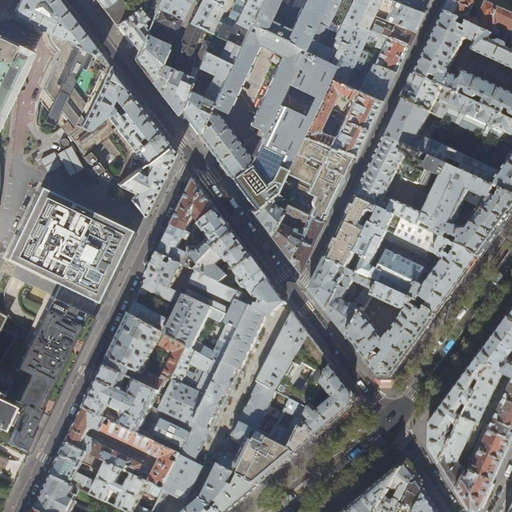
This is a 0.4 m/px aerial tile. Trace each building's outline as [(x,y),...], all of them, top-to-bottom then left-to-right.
[(18,0),(14,9),(16,15),(47,32),(61,39),(61,38),(65,40),(65,39),(91,52),(96,55),(99,52),(92,42),(59,0),(18,0)] [(96,0),(109,16),(117,27),(119,26),(126,34),(137,49),(138,51),(148,30),(142,23),(147,19),(148,20),(151,22),(152,21),(158,7),(181,19),(190,0),(96,0)] [(200,0),(189,23),(207,31),(226,40),(239,46),(261,0),(200,0)] [(261,0),(239,46),(231,64),(213,100),(210,107),(206,115),(197,133),(201,138),(221,165),(230,177),(250,162),(250,161),(260,139),(254,136),(244,149),(219,115),(221,111),(224,112),(257,44),(282,55),(249,124),(258,128),(256,134),(261,136),(302,50),(326,0),(261,0)] [(326,0),(302,50),(335,65),(355,23),(362,10),(366,0),(326,0)] [(374,15),(379,0),(366,0),(362,10),(373,15),(374,15)] [(392,0),(395,1),(419,11),(420,10),(424,0),(392,0)] [(511,0),(449,0),(448,4),(444,11),(447,13),(494,35),(511,42),(511,13),(488,2),(480,19),(477,20),(471,18),(470,13),(475,0),(511,0)] [(423,12),(419,11),(395,1),(386,20),(394,23),(414,32),(418,23),(423,12)] [(175,32),(181,19),(158,7),(152,21),(166,28),(164,34),(164,36),(172,40),(175,34),(175,32)] [(367,28),(373,15),(362,10),(355,23),(367,28)] [(511,49),(509,48),(509,46),(509,45),(508,44),(503,41),(501,41),(500,41),(499,42),(498,43),(492,40),(494,35),(447,13),(432,43),(417,74),(457,93),(459,94),(462,88),(467,91),(466,92),(467,93),(467,94),(468,95),(473,97),(474,98),(476,97),(477,96),(485,100),(483,105),(503,114),(505,109),(511,111),(511,113),(511,114),(511,49)] [(377,19),(371,30),(407,45),(410,39),(414,32),(394,23),(394,25),(377,19)] [(168,49),(170,45),(151,37),(155,29),(152,21),(151,22),(148,30),(138,51),(137,53),(134,60),(142,69),(153,84),(154,81),(158,73),(162,63),(164,58),(168,49)] [(205,34),(207,31),(189,23),(177,51),(180,53),(180,51),(190,56),(200,34),(202,35),(203,33),(205,34)] [(371,30),(367,28),(355,23),(335,65),(329,78),(381,100),(389,84),(400,61),(405,52),(407,45),(371,30)] [(61,39),(47,32),(47,35),(49,38),(50,41),(51,44),(55,48),(57,50),(59,51),(36,102),(68,135),(66,138),(64,138),(63,138),(62,139),(61,141),(60,143),(61,144),(62,145),(64,146),(66,146),(67,146),(69,145),(69,143),(70,141),(72,139),(74,142),(76,140),(80,144),(78,146),(83,153),(83,158),(85,162),(87,165),(90,163),(91,163),(97,158),(91,150),(115,130),(111,126),(113,124),(107,116),(87,131),(76,125),(87,103),(74,86),(91,52),(65,39),(65,40),(61,38),(61,39)] [(0,397),(0,396),(2,393),(0,391),(0,216),(3,212),(6,207),(8,200),(10,195),(11,189),(11,183),(11,176),(9,170),(6,165),(3,160),(0,157),(0,116),(31,51),(0,36),(0,426),(1,427),(4,421),(14,426),(20,414),(10,409),(12,404),(0,397)] [(193,78),(205,51),(231,64),(239,46),(226,40),(221,53),(215,50),(216,47),(205,41),(189,75),(179,71),(182,64),(173,60),(170,67),(165,65),(162,63),(154,81),(153,84),(155,87),(159,92),(166,100),(177,114),(179,108),(182,102),(188,88),(189,86),(193,78)] [(329,78),(335,65),(302,50),(261,136),(260,139),(250,161),(250,162),(230,177),(231,178),(242,193),(253,207),(254,208),(274,193),(275,194),(275,193),(281,180),(282,179),(287,168),(302,136),(329,78)] [(189,86),(188,88),(182,102),(179,108),(184,116),(187,120),(197,133),(206,115),(210,107),(213,100),(231,64),(205,51),(193,78),(189,86)] [(76,125),(87,131),(107,116),(106,116),(132,95),(123,83),(110,66),(102,80),(103,80),(84,117),(82,115),(87,103),(76,125)] [(415,73),(409,87),(402,99),(405,100),(431,112),(443,118),(457,93),(417,74),(415,73)] [(354,157),(366,132),(381,100),(329,78),(302,136),(354,157)] [(483,105),(459,94),(457,93),(443,118),(456,124),(459,125),(483,137),(486,138),(498,144),(501,139),(511,144),(511,158),(502,172),(427,137),(426,138),(423,137),(419,145),(416,144),(431,112),(405,100),(405,101),(399,113),(395,122),(388,136),(426,154),(432,157),(453,167),(455,162),(462,165),(460,170),(463,171),(496,187),(503,190),(511,194),(511,118),(503,114),(483,105)] [(142,108),(132,95),(106,116),(107,116),(113,124),(133,151),(139,146),(159,131),(147,116),(142,108)] [(164,138),(159,131),(139,146),(149,160),(169,144),(164,138)] [(385,198),(405,155),(414,159),(406,177),(427,186),(434,173),(443,177),(424,216),(420,226),(421,227),(423,222),(436,228),(463,171),(460,170),(453,167),(432,157),(429,164),(422,161),(426,154),(388,136),(385,135),(380,146),(372,164),(362,183),(356,196),(358,198),(391,213),(396,203),(385,198)] [(308,215),(323,223),(337,192),(343,181),(344,180),(343,178),(343,176),(344,174),(346,175),(354,157),(302,136),(287,168),(289,169),(286,175),(309,185),(306,193),(313,196),(311,202),(311,205),(312,207),(308,215)] [(172,148),(169,144),(149,160),(144,164),(147,165),(144,172),(137,169),(117,184),(118,186),(134,194),(131,201),(144,217),(151,201),(165,174),(175,152),(172,148)] [(54,152),(41,159),(48,172),(61,165),(61,164),(64,162),(71,175),(84,167),(72,145),(58,152),(61,158),(59,159),(54,152)] [(490,160),(493,156),(485,152),(483,157),(490,160)] [(107,171),(99,161),(93,166),(94,167),(90,169),(92,171),(94,173),(96,174),(100,176),(104,181),(111,176),(107,171)] [(434,233),(447,239),(449,234),(460,239),(459,245),(469,249),(481,258),(502,229),(511,215),(511,194),(503,190),(499,197),(493,195),(496,187),(463,171),(436,228),(434,233)] [(201,224),(219,211),(209,198),(204,192),(195,179),(195,180),(181,207),(173,225),(194,234),(195,231),(195,230),(196,229),(191,226),(196,216),(201,224)] [(108,218),(41,186),(6,258),(60,284),(96,301),(102,304),(120,267),(136,232),(119,224),(116,228),(106,223),(108,218)] [(269,235),(284,208),(281,207),(283,199),(279,197),(275,194),(274,193),(254,208),(251,211),(259,222),(269,235)] [(469,249),(459,245),(447,239),(434,233),(421,227),(420,226),(391,213),(358,198),(349,217),(346,223),(339,238),(329,259),(350,269),(382,284),(416,300),(418,302),(422,297),(428,302),(425,306),(427,307),(438,316),(462,284),(481,258),(469,249)] [(424,216),(396,202),(396,203),(391,213),(420,226),(424,216)] [(323,223),(308,215),(286,205),(284,208),(269,235),(283,253),(298,272),(298,273),(299,273),(300,272),(310,251),(323,223)] [(226,221),(219,211),(201,224),(200,225),(205,232),(207,231),(212,239),(199,248),(193,247),(192,253),(192,254),(200,264),(215,249),(236,234),(226,221)] [(119,224),(108,218),(106,223),(116,228),(119,224)] [(194,234),(173,225),(167,238),(159,253),(169,258),(174,260),(184,265),(193,268),(192,255),(184,251),(188,244),(183,241),(185,238),(193,243),(194,234)] [(236,234),(215,249),(200,264),(195,270),(197,271),(222,282),(254,258),(245,246),(236,234)] [(169,258),(159,253),(156,261),(154,263),(148,277),(173,289),(184,265),(174,260),(172,265),(167,263),(169,258)] [(259,265),(254,258),(222,282),(231,287),(240,279),(240,281),(245,289),(248,290),(244,293),(245,293),(241,301),(252,306),(260,290),(271,281),(263,271),(259,265)] [(350,269),(329,259),(326,258),(319,272),(310,290),(319,301),(328,313),(350,269)] [(365,311),(374,296),(382,284),(350,269),(328,313),(336,323),(348,338),(350,336),(365,311)] [(222,282),(197,271),(192,283),(236,303),(229,319),(224,317),(222,322),(228,325),(240,330),(252,306),(241,301),(245,293),(244,293),(231,287),(222,282)] [(173,289),(148,277),(140,293),(147,296),(150,291),(173,302),(175,299),(180,301),(183,294),(173,289)] [(264,323),(268,313),(274,316),(276,310),(287,302),(283,297),(271,281),(260,290),(256,297),(262,300),(258,308),(252,306),(240,330),(223,366),(181,454),(181,455),(196,463),(225,404),(247,358),(255,341),(264,323)] [(96,301),(60,284),(54,297),(90,314),(93,308),(96,301)] [(386,339),(365,311),(350,336),(350,337),(356,345),(371,365),(372,367),(380,377),(393,377),(415,347),(438,316),(427,307),(424,312),(414,305),(416,300),(382,284),(374,296),(392,305),(407,311),(386,339)] [(16,428),(9,441),(30,451),(39,434),(58,394),(78,352),(96,317),(90,314),(54,297),(51,295),(37,325),(4,393),(27,404),(23,412),(25,414),(18,429),(16,428)] [(208,316),(222,322),(224,317),(226,314),(186,295),(172,326),(168,324),(170,321),(136,302),(130,314),(223,366),(240,330),(228,325),(215,353),(206,348),(202,346),(200,350),(194,346),(208,316)] [(294,312),(259,382),(276,392),(311,334),(304,326),(294,312)] [(492,363),(505,369),(508,370),(511,372),(511,313),(509,312),(501,322),(494,333),(491,336),(479,353),(492,363)] [(116,342),(95,386),(85,408),(109,419),(114,422),(181,454),(223,366),(130,314),(118,339),(116,342)] [(325,353),(311,334),(276,392),(277,393),(292,400),(304,406),(308,399),(314,402),(324,384),(334,365),(327,356),(325,353)] [(492,363),(479,353),(443,402),(431,418),(430,443),(432,446),(453,478),(458,485),(464,472),(465,471),(458,460),(477,421),(479,422),(505,369),(492,363)] [(347,383),(334,365),(324,384),(333,397),(318,410),(313,404),(311,409),(307,416),(312,422),(308,425),(318,437),(340,419),(354,407),(355,394),(347,383)] [(511,380),(491,427),(511,436),(511,380)] [(271,439),(274,432),(273,431),(272,431),(270,432),(269,434),(259,429),(266,417),(273,404),(272,404),(277,393),(276,392),(259,382),(256,388),(243,415),(233,435),(235,436),(232,441),(242,446),(237,455),(228,451),(227,453),(226,456),(224,455),(219,465),(220,465),(260,486),(279,470),(293,458),(297,455),(292,449),(271,439)] [(304,406),(292,400),(274,432),(271,439),(292,449),(297,455),(315,440),(318,437),(308,425),(305,421),(307,416),(311,409),(304,406)] [(78,423),(74,430),(68,443),(125,470),(133,474),(164,489),(181,455),(181,454),(114,422),(111,427),(106,425),(109,419),(85,408),(78,423)] [(503,459),(511,440),(511,436),(491,427),(469,474),(464,472),(458,485),(465,496),(473,509),(480,508),(498,470),(502,461),(503,459)] [(60,458),(52,476),(80,489),(128,511),(153,511),(154,510),(164,489),(133,474),(127,486),(119,482),(125,470),(68,443),(60,458)] [(204,482),(210,470),(196,463),(181,455),(164,489),(154,510),(157,511),(160,511),(170,494),(187,503),(198,481),(198,479),(204,482)] [(378,511),(404,468),(409,459),(408,459),(399,467),(363,497),(350,508),(348,510),(349,511),(378,511)] [(416,470),(409,459),(404,468),(378,511),(394,511),(417,472),(416,470)] [(260,486),(220,465),(203,498),(218,504),(224,511),(228,511),(240,502),(260,486)] [(416,511),(426,491),(424,488),(422,485),(424,482),(417,472),(394,511),(399,511),(401,509),(405,510),(406,508),(409,508),(416,511)] [(69,511),(80,489),(52,476),(44,492),(36,508),(34,511),(69,511)] [(439,511),(426,491),(416,511),(415,511),(439,511)] [(224,511),(218,504),(203,498),(203,499),(201,498),(185,511),(224,511)]
